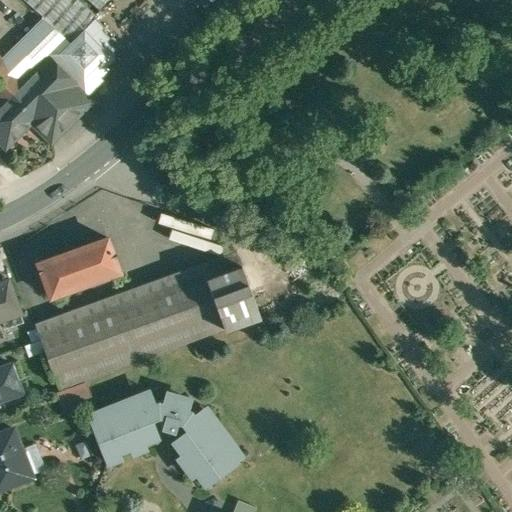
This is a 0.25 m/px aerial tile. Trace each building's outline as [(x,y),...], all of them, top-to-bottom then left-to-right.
[(96,14),(79,0),(24,0),(43,17),(72,42),(92,19),(96,14)] [(108,0),(89,0),(100,9),(108,0)] [(72,42),(43,17),(1,58),(24,82),(1,104),(0,105),(0,140),(6,147),(20,132),(23,134),(24,133),(23,131),(32,123),(41,132),(50,123),(56,129),(89,97),(88,96),(104,81),(99,76),(116,59),(116,48),(108,40),(111,37),(92,19),(72,42)] [(0,102),(1,104),(24,82),(1,58),(0,57),(0,102)] [(109,238),(40,262),(51,295),(120,271),(109,238)] [(242,265),(41,338),(60,389),(261,316),(242,265)] [(8,278),(0,281),(0,307),(4,318),(2,319),(5,327),(23,320),(8,278)] [(0,366),(0,397),(18,390),(8,363),(0,366)] [(85,381),(58,391),(66,411),(93,401),(85,381)] [(190,398),(168,392),(165,403),(160,402),(147,407),(152,420),(160,416),(167,418),(165,427),(175,429),(177,421),(184,423),(189,430),(200,422),(192,411),(187,410),(190,398)] [(145,401),(93,421),(109,462),(121,457),(119,452),(132,447),(134,452),(146,447),(142,436),(156,430),(152,420),(147,407),(145,401)] [(237,461),(205,418),(189,430),(180,437),(189,450),(179,457),(193,475),(202,468),(211,480),(237,461)] [(14,427),(0,432),(0,487),(32,475),(14,427)] [(253,511),(256,506),(240,499),(234,511),(253,511)]
